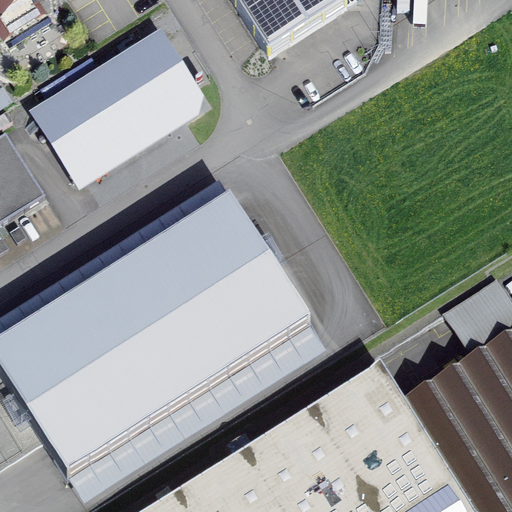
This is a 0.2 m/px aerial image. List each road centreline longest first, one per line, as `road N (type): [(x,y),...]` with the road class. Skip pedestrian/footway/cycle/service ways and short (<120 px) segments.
road 1 (unclassified): [(241,134),(272,146),(503,0)]
road 2 (unclassified): [(0,285),(241,134)]
road 3 (unclassified): [(241,134),(231,81),(179,0)]
